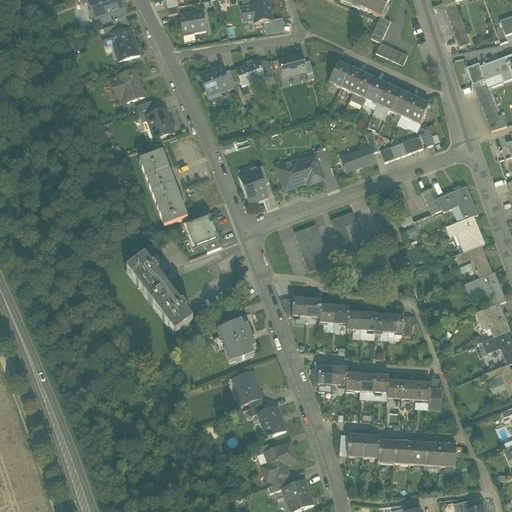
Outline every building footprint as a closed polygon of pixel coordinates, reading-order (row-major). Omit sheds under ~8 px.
[(91,11),(94,11),(97,20),(100,19),(112,15),(113,19),(124,15),(125,15),(119,0),(92,0),(88,2),(89,4),(91,11)] [(166,2),(167,11),(178,9),(176,0),(166,2)] [(390,0),(352,0),(351,5),(380,19),(381,19),(386,10),(390,0)] [(442,6),(444,11),(456,7),(455,5),(454,2),(455,2),(455,1),(442,6)] [(255,22),(255,25),(264,24),(272,23),(269,3),(252,6),(253,9),(255,22)] [(444,11),(446,17),(458,13),(456,7),(444,11)] [(179,15),(178,9),(167,11),(168,17),(179,15)] [(255,22),(253,9),(241,10),(243,24),(255,22)] [(86,13),(89,21),(94,20),(91,11),(86,13)] [(179,18),(183,37),(193,35),(193,32),(206,29),(203,13),(179,18)] [(446,17),(448,22),(460,18),(458,13),(446,17)] [(100,19),(102,27),(112,23),(112,22),(113,19),(112,15),(100,19)] [(113,19),(112,22),(112,23),(114,28),(127,24),(124,15),(113,19)] [(450,28),(451,28),(462,24),(460,18),(448,22),(448,23),(450,28)] [(511,18),(500,23),(505,38),(511,35),(511,18)] [(380,19),(378,24),(388,29),(391,24),(384,20),(381,19),(380,19)] [(272,23),(264,24),(266,37),(284,34),(282,21),(272,23)] [(103,31),(106,37),(111,36),(128,30),(130,30),(128,23),(127,24),(114,28),(103,31)] [(378,24),(375,29),(386,34),(388,29),(378,24)] [(451,28),(453,34),(464,29),(462,24),(451,28)] [(375,29),(373,35),(383,40),(386,34),(375,29)] [(453,34),(455,39),(467,35),(464,29),(453,34)] [(128,30),(111,36),(114,45),(117,52),(114,53),(115,55),(118,64),(140,57),(136,46),(134,47),(128,30)] [(195,43),(193,35),(183,37),(184,45),(195,43)] [(380,45),(383,40),(373,35),(370,40),(380,45)] [(471,47),(467,35),(455,39),(459,51),(471,47)] [(104,49),(114,45),(111,36),(106,37),(101,39),(104,49)] [(83,41),(72,45),(74,50),(75,52),(85,49),(83,41)] [(67,53),(74,50),(72,45),(72,44),(65,46),(67,53)] [(106,57),(115,55),(114,53),(117,52),(114,45),(104,49),(106,57)] [(386,48),(380,45),(376,56),(381,58),(386,48)] [(391,50),(386,48),(381,58),(386,61),(391,50)] [(397,53),(391,50),(386,61),(392,63),(397,53)] [(402,55),(397,53),(392,63),(397,66),(402,55)] [(407,58),(402,55),(397,66),(403,68),(407,58)] [(302,57),(278,63),(283,79),(306,73),(304,65),(302,57)] [(505,59),(480,68),(479,68),(484,82),(500,77),(503,84),(511,80),(511,78),(510,73),(505,59)] [(265,79),(264,80),(264,79),(260,67),(258,63),(236,72),(240,83),(242,88),(249,86),(253,94),(268,88),(267,84),(265,79)] [(310,63),(304,65),(306,73),(308,82),(314,81),(310,63)] [(272,76),(272,75),(268,64),(261,67),(266,78),(272,76)] [(337,86),(336,88),(341,91),(342,88),(349,73),(345,71),(346,68),(338,65),(330,83),(337,86)] [(487,88),(484,82),(479,68),(480,68),(479,65),(466,70),(469,77),(470,77),(472,83),(471,84),(475,93),(487,88)] [(199,77),(205,94),(219,89),(220,94),(230,91),(224,74),(222,69),(199,77)] [(347,93),(353,96),(361,78),(357,76),(358,74),(350,70),(349,73),(342,88),(348,91),(347,93)] [(115,79),(116,80),(120,92),(123,100),(125,105),(144,99),(135,72),(115,79)] [(229,72),(224,74),(230,91),(236,89),(234,85),(230,74),(229,72)] [(236,72),(230,74),(234,85),(240,83),(236,72)] [(361,78),(353,96),(365,102),(366,99),(373,84),(369,82),(370,79),(362,76),(361,78)] [(484,82),(487,88),(487,90),(503,84),(500,77),(484,82)] [(113,94),(120,92),(116,80),(109,83),(113,94)] [(374,82),(373,84),(366,99),(372,102),(371,105),(377,107),(378,105),(385,89),(381,87),(382,85),(374,82)] [(386,87),(385,89),(378,105),(384,108),(383,110),(389,113),(390,110),(397,95),(393,93),(394,91),(386,87)] [(475,93),(477,98),(489,94),(487,90),(487,88),(475,93)] [(220,94),(219,89),(205,94),(207,99),(208,99),(209,103),(222,99),(220,94)] [(116,102),(123,100),(120,92),(113,94),(116,102)] [(398,93),(397,95),(390,110),(396,113),(395,116),(400,118),(401,118),(409,100),(405,98),(406,96),(398,93)] [(491,99),(489,94),(477,98),(479,104),(491,99)] [(362,107),(365,102),(353,96),(350,102),(362,108),(362,107)] [(410,98),(409,100),(401,118),(410,122),(420,127),(429,107),(410,98)] [(493,105),(491,99),(479,104),(481,109),(493,105)] [(371,105),(365,102),(362,107),(374,113),(377,107),(371,105)] [(136,108),(138,114),(153,109),(151,103),(136,108)] [(495,110),(493,105),(481,109),(484,115),(495,110)] [(377,107),(374,113),(372,117),(384,123),(389,113),(383,110),(377,107)] [(155,115),(153,109),(138,114),(142,125),(144,125),(148,123),(146,118),(155,115)] [(497,116),(495,110),(484,115),(486,120),(497,116)] [(153,130),(157,141),(174,135),(165,111),(155,115),(146,118),(148,123),(151,131),(153,130)] [(499,122),(497,116),(486,120),(488,126),(499,122)] [(221,128),(217,118),(210,121),(214,131),(221,128)] [(407,129),(410,122),(401,118),(400,118),(397,125),(407,130),(407,129)] [(505,119),(499,122),(488,126),(491,133),(508,126),(505,119)] [(410,122),(407,129),(411,128),(418,131),(420,127),(410,122)] [(151,131),(148,123),(144,125),(150,144),(157,141),(153,130),(151,131)] [(373,156),(379,153),(372,134),(365,137),(370,150),(371,150),(373,156)] [(421,137),(426,149),(434,146),(431,138),(430,134),(421,137)] [(431,138),(434,146),(440,144),(437,136),(431,138)] [(267,137),(257,141),(260,148),(270,145),(267,137)] [(419,139),(413,141),(418,153),(424,150),(419,139)] [(413,141),(408,143),(412,155),(418,153),(413,141)] [(408,143),(402,145),(406,157),(412,155),(408,143)] [(402,145),(396,147),(401,159),(406,157),(402,145)] [(121,154),(118,147),(112,150),(115,157),(121,154)] [(396,147),(391,150),(395,161),(401,159),(396,147)] [(345,173),(346,175),(376,164),(373,156),(371,150),(370,150),(340,161),(344,170),(343,170),(344,173),(345,173)] [(391,150),(385,152),(390,163),(395,161),(391,150)] [(325,151),(313,155),(315,160),(320,172),(331,168),(325,151)] [(383,165),(390,163),(385,152),(379,154),(383,165)] [(140,163),(165,229),(188,220),(163,154),(140,163)] [(282,169),(277,171),(285,192),(307,184),(308,187),(323,181),(320,172),(315,160),(298,166),(297,163),(291,165),(290,163),(281,166),(282,169)] [(263,168),(257,170),(258,172),(264,187),(269,184),(263,168)] [(250,175),(239,179),(249,206),(268,199),(264,187),(258,172),(258,173),(250,175)] [(461,207),(467,222),(473,219),(477,217),(466,189),(437,201),(440,207),(442,212),(443,215),(451,211),(458,209),(461,207)] [(422,195),(424,200),(435,196),(433,190),(422,195)] [(389,196),(393,206),(404,202),(400,192),(389,196)] [(424,200),(426,206),(437,201),(435,196),(424,200)] [(426,206),(428,211),(440,207),(437,201),(426,206)] [(393,206),(395,212),(406,207),(404,202),(393,206)] [(368,208),(370,214),(381,210),(379,204),(368,208)] [(409,213),(406,207),(395,212),(398,217),(409,213)] [(442,212),(440,207),(428,211),(431,217),(442,212)] [(461,207),(458,209),(464,223),(467,222),(461,207)] [(458,209),(451,211),(457,226),(464,223),(458,209)] [(370,214),(372,220),(383,216),(381,210),(370,214)] [(195,223),(209,218),(207,212),(193,218),(195,223)] [(411,218),(409,213),(398,217),(400,223),(411,218)] [(342,218),(344,224),(355,220),(353,214),(342,218)] [(372,220),(374,225),(385,221),(383,216),(372,220)] [(219,244),(209,218),(195,223),(184,227),(184,228),(186,227),(195,252),(194,253),(194,254),(205,250),(219,244)] [(331,222),(333,228),(344,224),(342,218),(331,222)] [(413,224),(411,218),(400,223),(402,229),(413,224)] [(484,247),(473,219),(467,222),(464,223),(457,226),(445,230),(450,241),(452,240),(459,237),(463,247),(466,254),(477,250),(480,248),(484,247)] [(357,225),(355,220),(344,224),(346,230),(357,225)] [(374,225),(376,231),(387,227),(385,221),(374,225)] [(333,228),(335,234),(346,230),(344,224),(333,228)] [(359,231),(357,225),(346,230),(348,235),(359,231)] [(184,228),(184,227),(182,228),(192,254),(194,254),(194,253),(195,252),(186,227),(184,228)] [(376,231),(378,236),(389,232),(387,227),(376,231)] [(305,232),(307,238),(318,234),(316,228),(305,232)] [(417,237),(414,229),(407,231),(411,240),(417,237)] [(335,234),(337,239),(348,235),(346,230),(335,234)] [(361,236),(359,231),(348,235),(350,241),(361,236)] [(294,236),(296,242),(307,238),(305,232),(294,236)] [(378,236),(380,242),(391,238),(389,232),(378,236)] [(320,239),(318,234),(307,238),(309,243),(320,239)] [(337,239),(339,245),(350,241),(348,235),(337,239)] [(363,242),(361,236),(350,241),(352,246),(363,242)] [(460,248),(463,247),(459,237),(452,240),(456,250),(460,248)] [(296,242),(298,247),(309,243),(307,238),(296,242)] [(394,244),(391,238),(380,242),(382,248),(394,244)] [(322,245),(320,239),(309,243),(311,249),(322,245)] [(339,245),(341,250),(352,246),(350,241),(339,245)] [(365,247),(363,242),(352,246),(354,252),(365,247)] [(298,247),(300,253),(311,249),(309,243),(298,247)] [(221,250),(219,244),(205,250),(207,255),(221,250)] [(324,250),(322,245),(311,249),(313,254),(324,250)] [(341,250),(343,256),(354,252),(352,246),(341,250)] [(367,253),(365,247),(354,252),(356,257),(367,253)] [(300,253),(302,258),(313,254),(311,249),(300,253)] [(326,256),(324,250),(313,254),(315,260),(326,256)] [(456,263),(458,269),(470,264),(473,271),(475,276),(477,275),(480,281),(492,276),(484,258),(480,259),(477,250),(466,254),(463,255),(454,259),(455,262),(454,262),(455,263),(456,263)] [(356,257),(354,252),(343,256),(345,262),(356,257)] [(302,258),(304,264),(315,260),(313,254),(302,258)] [(328,261),(326,256),(315,260),(317,265),(328,261)] [(126,273),(174,338),(193,324),(185,314),(187,313),(182,307),(180,308),(157,276),(158,275),(153,269),(152,270),(144,260),(126,273)] [(304,264),(306,269),(317,265),(315,260),(304,264)] [(330,267),(328,261),(317,265),(319,271),(330,267)] [(461,276),(473,271),(470,264),(458,269),(461,276)] [(319,271),(317,265),(306,269),(309,275),(319,271)] [(494,275),(492,276),(480,281),(470,285),(474,296),(482,293),(484,298),(489,310),(499,306),(505,303),(500,290),(499,291),(493,277),(495,276),(494,275)] [(420,289),(416,280),(410,282),(413,292),(420,289)] [(471,303),(484,298),(482,293),(474,296),(470,285),(464,287),(471,303)] [(286,318),(292,318),(293,302),(285,301),(284,313),(286,318)] [(296,319),(306,319),(307,303),(293,302),(292,318),(296,319)] [(321,304),(307,303),(306,319),(316,320),(320,320),(320,309),(321,304)] [(499,307),(499,306),(489,310),(476,315),(480,325),(486,322),(489,330),(494,340),(510,333),(502,313),(500,314),(497,307),(499,307)] [(334,310),(320,309),(320,320),(319,326),(323,326),(333,326),(334,310)] [(349,310),(334,310),(333,326),(340,327),(347,327),(348,315),(349,310)] [(241,323),(242,326),(252,322),(250,315),(238,320),(240,324),(241,323)] [(362,316),(348,315),(347,327),(347,333),(353,333),(361,334),(362,316)] [(376,317),(362,316),(361,334),(375,334),(376,317)] [(389,318),(376,317),(375,334),(380,335),(388,335),(389,318)] [(404,319),(389,318),(388,335),(396,336),(402,336),(404,319)] [(296,327),(305,327),(306,319),(296,319),(296,327)] [(316,320),(306,319),(305,327),(315,328),(316,320)] [(402,339),(410,340),(412,320),(404,319),(402,336),(402,339)] [(486,322),(480,325),(483,332),(489,330),(486,322)] [(235,363),(235,365),(254,358),(252,351),(255,350),(247,328),(243,329),(242,326),(241,323),(240,324),(237,324),(238,327),(223,333),(222,333),(224,336),(219,338),(223,350),(224,352),(227,352),(229,359),(233,358),(235,363)] [(222,330),(223,333),(238,327),(237,324),(222,330)] [(323,334),(333,335),(333,326),(323,326),(323,334)] [(360,343),(360,342),(361,334),(353,333),(352,342),(360,343)] [(511,334),(510,333),(494,340),(486,343),(490,353),(502,348),(508,361),(505,363),(507,367),(508,367),(511,364),(511,341),(509,335),(511,334)] [(375,334),(361,334),(360,342),(374,343),(375,334)] [(380,343),(388,344),(388,335),(380,335),(380,343)] [(213,340),(218,352),(223,350),(219,338),(213,340)] [(500,351),(505,363),(508,361),(502,348),(490,353),(486,343),(481,345),(486,357),(500,351)] [(227,352),(224,352),(229,365),(235,363),(233,358),(229,359),(227,352)] [(511,377),(508,367),(507,367),(484,376),(488,386),(501,380),(506,392),(509,399),(511,397),(511,377)] [(318,387),(332,387),(333,371),(319,370),(319,371),(318,387)] [(318,389),(318,387),(319,371),(311,371),(310,383),(312,389),(318,389)] [(347,372),(333,371),(332,387),(338,388),(346,388),(347,376),(347,372)] [(237,393),(242,408),(249,405),(259,401),(260,401),(250,375),(235,380),(240,392),(237,393)] [(361,377),(347,376),(346,388),(346,393),(360,394),(361,377)] [(375,378),(361,377),(360,394),(373,395),(375,378)] [(476,386),(485,382),(483,377),(474,381),(476,386)] [(389,379),(375,378),(373,395),(388,396),(388,384),(389,379)] [(501,380),(488,386),(493,397),(506,392),(501,380)] [(433,381),(430,392),(436,392),(439,382),(433,381)] [(447,383),(450,390),(456,388),(454,381),(447,383)] [(402,385),(388,384),(388,396),(387,401),(401,402),(402,385)] [(416,386),(402,385),(401,402),(415,403),(416,386)] [(415,403),(429,404),(430,387),(416,386),(415,403)] [(332,387),(318,387),(318,389),(317,394),(331,395),(332,387)] [(430,387),(429,404),(428,412),(440,412),(441,393),(436,392),(430,392),(430,387)] [(373,403),(373,395),(360,394),(359,402),(373,403)] [(373,395),(373,403),(387,404),(387,401),(388,396),(373,395)] [(249,405),(251,411),(261,406),(259,401),(249,405)] [(415,403),(401,402),(401,409),(415,410),(415,403)] [(429,404),(415,403),(415,410),(415,412),(428,413),(428,412),(429,404)] [(264,412),(261,406),(251,411),(246,412),(249,419),(257,416),(257,415),(264,412)] [(262,422),(269,440),(272,439),(272,438),(285,433),(282,423),(281,424),(278,416),(276,408),(264,412),(257,415),(257,416),(260,422),(262,422)] [(224,410),(215,414),(217,420),(227,417),(224,410)] [(511,410),(501,415),(504,420),(510,417),(511,416),(511,410)] [(262,422),(260,422),(267,441),(269,440),(262,422)] [(347,458),(348,438),(341,437),(339,458),(347,458)] [(354,455),(363,455),(364,439),(348,438),(347,458),(354,459),(354,455)] [(379,440),(364,439),(363,455),(363,459),(370,460),(370,456),(378,456),(379,444),(379,440)] [(394,445),(379,444),(378,456),(378,460),(378,464),(384,465),(385,461),(393,461),(394,445)] [(410,446),(394,445),(393,461),(393,465),(400,466),(400,462),(409,462),(410,446)] [(289,446),(278,450),(284,465),(295,461),(289,446)] [(425,446),(410,446),(409,462),(408,466),(415,467),(415,463),(424,463),(425,446)] [(440,447),(425,446),(424,463),(424,467),(430,468),(431,464),(439,464),(440,447)] [(257,451),(260,457),(264,456),(263,455),(271,453),(269,447),(257,451)] [(456,448),(440,447),(439,464),(439,468),(446,469),(446,464),(455,465),(456,448)] [(264,456),(268,467),(273,481),(273,482),(277,480),(288,476),(284,465),(278,450),(271,453),(263,455),(264,456)] [(221,455),(214,457),(217,465),(224,463),(221,455)] [(256,459),(261,470),(268,467),(264,456),(260,457),(256,459)] [(268,483),(273,481),(268,467),(261,470),(259,470),(264,485),(268,483)] [(277,480),(279,485),(290,481),(288,476),(277,480)] [(268,483),(271,489),(279,485),(277,480),(273,482),(273,481),(268,483)] [(293,488),(290,481),(279,485),(282,491),(282,492),(284,491),(293,488)] [(287,506),(289,511),(301,511),(313,507),(310,499),(309,499),(305,489),(306,489),(304,483),(293,488),(284,491),(290,505),(287,506)] [(282,491),(279,485),(271,489),(268,490),(270,496),(282,491)] [(467,511),(483,508),(481,501),(454,507),(455,511),(467,511)]
